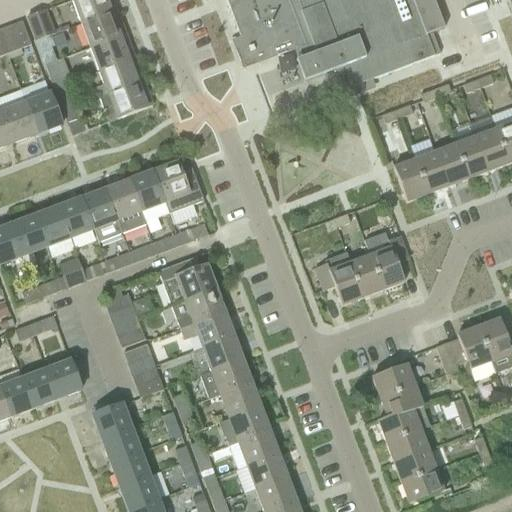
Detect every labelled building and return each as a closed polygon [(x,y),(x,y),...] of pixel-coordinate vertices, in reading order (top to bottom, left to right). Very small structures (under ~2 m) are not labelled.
[(80,27),(110,16),(110,15),(103,0),(78,0),(71,3),(80,27)] [(209,0),(210,2),(215,0),(224,0),(247,60),(292,43),(305,78),(341,65),(350,90),(433,58),(425,38),(443,31),(431,0),(209,0)] [(511,0),(503,0),(511,23),(511,0)] [(50,38),(53,37),(44,13),(26,20),(35,44),(50,38)] [(115,13),(110,15),(110,16),(80,27),(89,50),(124,37),(124,36),(118,39),(115,31),(121,29),(115,13)] [(30,47),(28,42),(21,24),(9,28),(19,52),(30,47)] [(0,36),(7,56),(19,52),(9,28),(0,31),(0,36)] [(130,52),(124,37),(89,50),(98,74),(133,61),(127,63),(124,54),(130,52)] [(50,38),(35,44),(39,54),(44,68),(54,64),(49,50),(53,48),(50,38)] [(54,64),(44,68),(53,91),(63,88),(69,86),(70,85),(61,61),(54,64)] [(103,87),(94,90),(98,102),(107,98),(107,97),(136,86),(133,78),(136,77),(138,73),(133,61),(98,74),(103,87)] [(492,86),(489,79),(489,78),(474,83),(478,91),(492,86)] [(43,83),(19,93),(36,137),(60,128),(48,96),(43,83)] [(465,96),(478,91),(474,83),(462,88),(465,96)] [(107,125),(151,108),(142,84),(136,86),(107,97),(107,98),(98,102),(107,125)] [(450,95),(449,93),(446,87),(432,93),(433,97),(435,101),(450,95)] [(63,88),(53,91),(62,115),(72,111),(63,88)] [(13,146),(36,137),(19,93),(0,100),(0,112),(1,114),(13,146)] [(435,101),(433,97),(432,93),(419,97),(422,106),(435,101)] [(397,122),(411,116),(408,108),(393,114),(397,122)] [(67,129),(77,125),(72,111),(62,115),(67,129)] [(1,114),(0,114),(0,150),(13,146),(1,114)] [(384,126),(397,122),(393,114),(381,118),(384,126)] [(506,167),(511,164),(511,125),(493,132),(506,167)] [(486,175),(506,167),(493,132),(473,140),(486,175)] [(466,182),(486,175),(473,140),(453,148),(466,182)] [(446,190),(466,182),(453,148),(433,155),(446,190)] [(426,198),(446,190),(433,155),(412,163),(426,198)] [(405,205),(426,198),(412,163),(392,171),(405,205)] [(190,172),(179,176),(175,165),(151,174),(163,206),(167,217),(202,204),(190,172)] [(167,217),(163,206),(151,174),(128,183),(140,215),(163,206),(167,217)] [(128,183),(104,192),(116,224),(121,236),(144,227),(144,226),(140,215),(128,183)] [(104,192),(80,201),(92,233),(97,245),(121,236),(116,224),(104,192)] [(69,241),(92,233),(80,201),(57,210),(69,241)] [(45,250),(69,241),(57,210),(33,219),(45,250)] [(348,225),(345,218),(345,217),(332,223),(335,231),(348,225)] [(21,259),(45,250),(33,219),(9,227),(21,259)] [(0,267),(21,259),(9,227),(0,230),(0,267)] [(179,248),(191,244),(187,232),(174,237),(179,248)] [(383,235),(362,244),(367,259),(381,294),(402,285),(395,267),(406,263),(407,262),(398,240),(386,244),(383,235)] [(155,257),(179,248),(174,237),(151,246),(155,257)] [(132,266),(155,257),(151,246),(127,255),(132,266)] [(108,275),(132,266),(127,255),(104,264),(108,275)] [(325,267),(313,272),(322,294),(333,290),(340,309),(361,301),(348,266),(344,256),(324,263),(325,267)] [(361,301),(381,294),(367,259),(348,266),(361,301)] [(76,260),(57,267),(62,279),(66,291),(85,284),(81,272),(76,260)] [(194,260),(155,275),(155,276),(159,286),(167,309),(182,303),(214,292),(205,268),(198,271),(194,260)] [(85,284),(108,275),(104,264),(81,272),(85,284)] [(37,301),(49,297),(45,286),(33,290),(37,301)] [(121,299),(118,290),(118,289),(99,296),(107,317),(131,309),(126,297),(121,299)] [(22,307),(37,301),(33,290),(18,296),(22,307)] [(182,303),(167,309),(176,332),(223,315),(214,292),(182,303)] [(146,299),(130,305),(131,308),(136,320),(152,314),(146,299)] [(111,329),(135,320),(131,309),(107,317),(111,329)] [(200,351),(232,339),(223,315),(176,332),(181,344),(196,338),(200,351)] [(139,331),(139,330),(135,320),(111,329),(115,340),(139,331)] [(498,322),(476,330),(489,365),(494,376),(511,369),(511,360),(511,357),(506,345),(498,322)] [(31,340),(45,334),(41,324),(27,329),(31,340)] [(16,345),(31,340),(27,329),(12,334),(16,345)] [(494,376),(489,365),(476,330),(455,338),(457,342),(445,346),(454,369),(454,370),(455,370),(454,368),(465,364),(468,373),(473,384),(494,376)] [(120,351),(143,342),(139,331),(115,340),(120,351)] [(209,373),(241,361),(232,339),(200,351),(209,373)] [(443,374),(454,369),(445,346),(434,350),(443,374)] [(126,367),(149,358),(145,347),(121,356),(126,367)] [(154,369),(149,358),(126,367),(130,378),(154,369)] [(207,402),(218,398),(250,386),(241,361),(209,373),(198,377),(207,402)] [(56,402),(79,394),(68,364),(45,373),(56,402)] [(378,402),(413,388),(405,368),(370,380),(378,402)] [(158,381),(154,369),(130,378),(134,390),(158,381)] [(455,370),(454,370),(454,369),(443,374),(446,382),(458,378),(455,370)] [(32,411),(56,402),(45,373),(21,382),(32,411)] [(138,401),(162,392),(158,381),(134,390),(138,401)] [(0,398),(8,420),(32,411),(21,382),(0,389),(0,398)] [(227,421),(259,409),(250,386),(218,398),(227,421)] [(411,413),(421,410),(413,388),(378,402),(385,421),(376,424),(377,427),(412,414),(411,413)] [(175,413),(186,409),(181,396),(170,400),(175,413)] [(0,398),(0,423),(8,420),(0,398)] [(507,410),(511,408),(511,398),(503,402),(507,410)] [(456,419),(465,416),(459,402),(451,405),(456,419)] [(129,431),(120,407),(90,418),(99,442),(129,431)] [(181,428),(192,424),(186,409),(175,413),(181,428)] [(225,450),(236,445),(268,433),(259,409),(227,421),(233,437),(222,441),(225,450)] [(412,414),(377,427),(384,446),(419,433),(428,429),(421,410),(412,414)] [(165,434),(176,430),(171,415),(159,420),(165,434)] [(470,429),(468,425),(465,416),(456,419),(461,432),(470,429)] [(108,466),(138,454),(129,431),(99,442),(108,466)] [(245,468),(276,456),(268,433),(236,445),(245,468)] [(392,467),(426,453),(419,433),(384,446),(392,467)] [(478,457),(486,454),(481,440),(472,443),(478,457)] [(193,461),(204,457),(199,443),(188,447),(193,461)] [(177,468),(189,464),(184,449),(172,454),(177,468)] [(399,487),(434,473),(426,453),(392,467),(399,487)] [(117,489),(147,478),(138,454),(108,466),(117,489)] [(483,470),(491,467),(486,454),(478,457),(483,470)] [(254,492),(285,480),(276,456),(245,468),(254,492)] [(202,484),(213,480),(204,457),(193,461),(202,484)] [(183,482),(194,478),(189,464),(177,468),(183,482)] [(442,494),(441,493),(434,473),(399,487),(407,507),(442,494)] [(125,511),(129,511),(156,502),(147,478),(117,489),(125,511)] [(211,508),(222,504),(213,480),(202,484),(211,508)] [(261,511),(272,511),(294,504),(285,480),(254,492),(261,511)] [(195,511),(201,511),(206,510),(201,496),(191,500),(195,511)] [(159,511),(156,502),(129,511),(159,511)]
